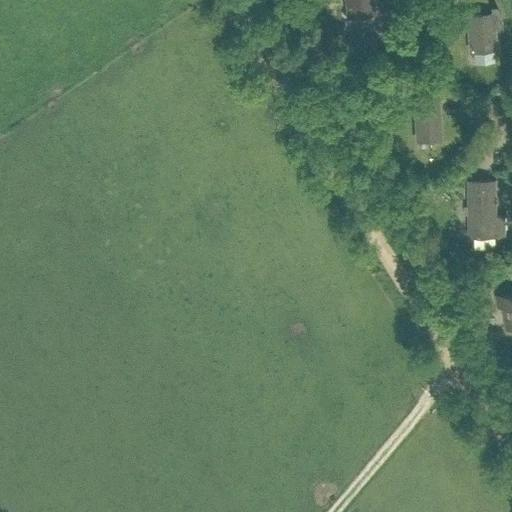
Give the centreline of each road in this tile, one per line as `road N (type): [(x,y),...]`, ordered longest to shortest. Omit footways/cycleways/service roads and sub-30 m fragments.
road 1 (track): [(224,0),(511,454)]
road 2 (track): [(335,511),(457,367)]
